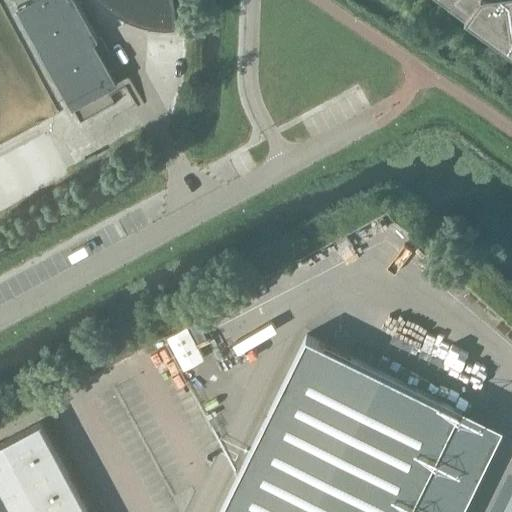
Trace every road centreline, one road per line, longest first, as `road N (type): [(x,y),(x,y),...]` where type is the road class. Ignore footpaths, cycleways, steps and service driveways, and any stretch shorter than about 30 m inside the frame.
road 1 (unclassified): [(289,163),(0,319)]
road 2 (unclassified): [(252,0),(249,78),(258,112),(289,163)]
